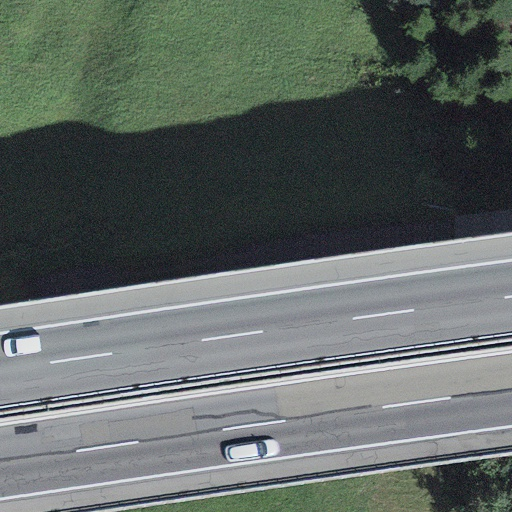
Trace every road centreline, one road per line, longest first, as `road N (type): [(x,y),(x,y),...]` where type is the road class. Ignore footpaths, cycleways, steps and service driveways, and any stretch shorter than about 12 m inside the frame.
road 1 (motorway): [(511,297),(0,370)]
road 2 (motorway): [(0,462),(511,390)]
